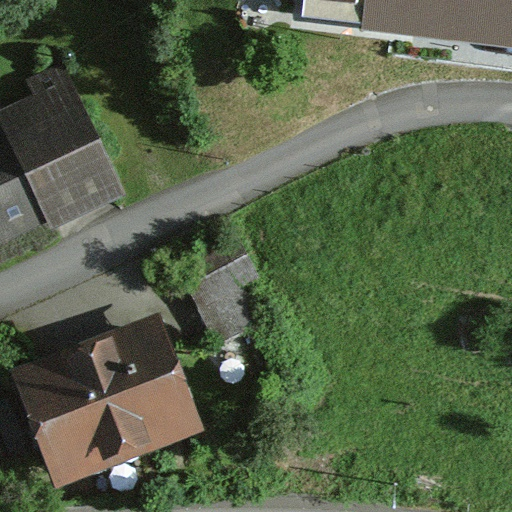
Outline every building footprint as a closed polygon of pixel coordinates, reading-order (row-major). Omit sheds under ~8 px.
[(308,0),(305,24),(350,31),(353,0),(308,0)] [(383,0),(381,28),(492,38),(495,0),(383,0)] [(74,97),(0,133),(0,251),(121,192),(74,97)] [(221,345),(258,325),(230,271),(193,290),(221,345)] [(162,318),(26,378),(77,492),(213,433),(162,318)]
